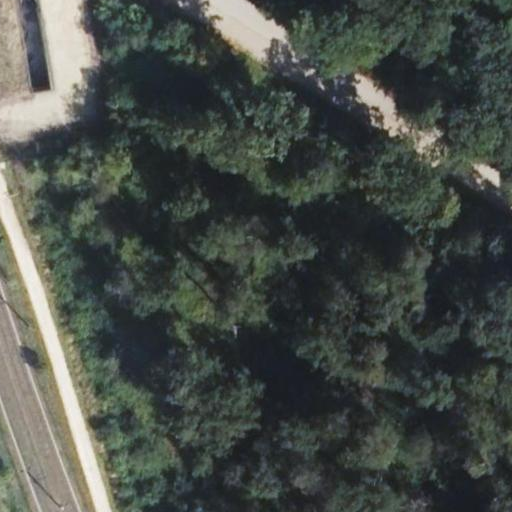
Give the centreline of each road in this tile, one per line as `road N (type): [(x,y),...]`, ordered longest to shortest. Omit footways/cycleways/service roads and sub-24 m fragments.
road 1 (motorway): [(0,93),(511,14)]
road 2 (unclassified): [(241,0),(511,171)]
